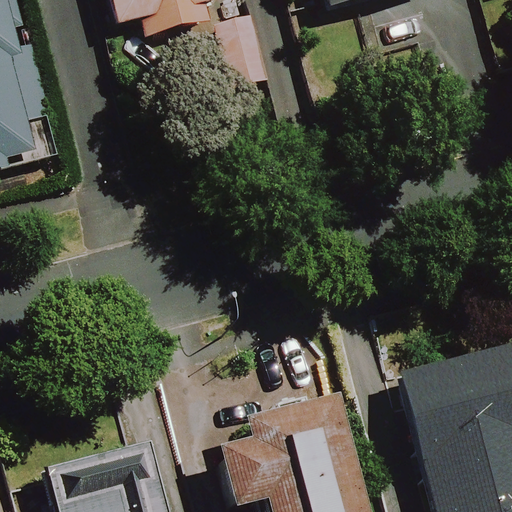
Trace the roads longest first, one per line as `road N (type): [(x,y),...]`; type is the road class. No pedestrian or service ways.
road 1 (residential): [(0,331),(511,193)]
road 2 (unknown): [(300,251),(234,0)]
